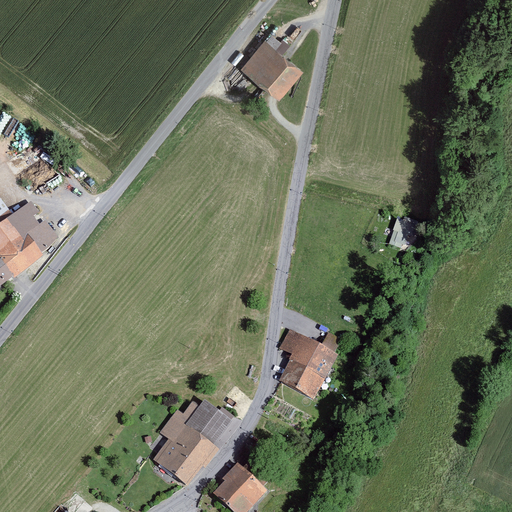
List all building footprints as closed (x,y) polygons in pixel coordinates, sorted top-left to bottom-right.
[(303,72),(265,40),(241,69),(279,101),(303,72)] [(0,199),(0,286),(61,240),(31,200),(11,215),(0,199)] [(421,223),(400,216),(390,244),(411,251),(421,223)] [(342,356),(292,332),(284,349),(294,354),(280,385),(320,403),(342,356)] [(176,413),(163,432),(172,439),(155,462),(189,486),(202,467),(208,471),(223,449),(219,446),(237,420),(205,397),(200,405),(193,400),(182,415),(176,413)] [(227,483),(216,495),(234,511),(251,511),(270,492),(238,462),(223,479),(227,483)]
